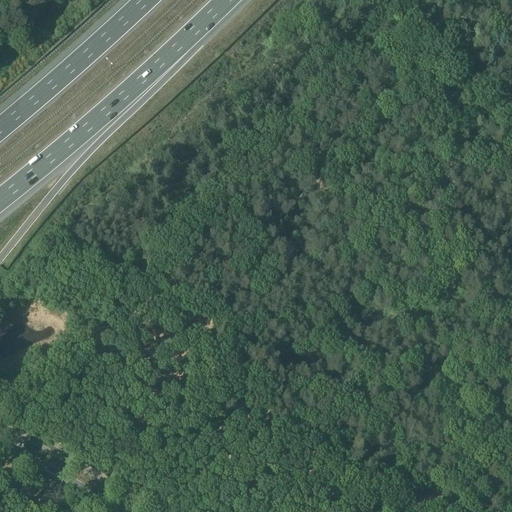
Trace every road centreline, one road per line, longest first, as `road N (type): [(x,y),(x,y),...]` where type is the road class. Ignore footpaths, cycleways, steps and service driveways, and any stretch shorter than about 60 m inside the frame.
road 1 (track): [(9,449),(278,118),(416,0)]
road 2 (motorway): [(0,199),(225,0)]
road 3 (motorway): [(145,0),(0,128)]
road 4 (primary): [(120,511),(0,444)]
